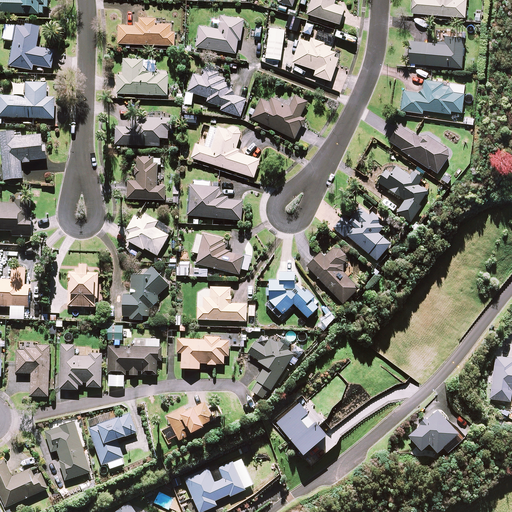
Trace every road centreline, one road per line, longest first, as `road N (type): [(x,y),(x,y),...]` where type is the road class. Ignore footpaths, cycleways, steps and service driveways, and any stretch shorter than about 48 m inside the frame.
road 1 (residential): [(270,511),(391,423),(445,373),(511,288)]
road 2 (residential): [(248,405),(236,388),(175,386),(8,419)]
road 3 (residential): [(380,0),(369,74),(309,182)]
road 4 (residential): [(83,185),(87,0)]
